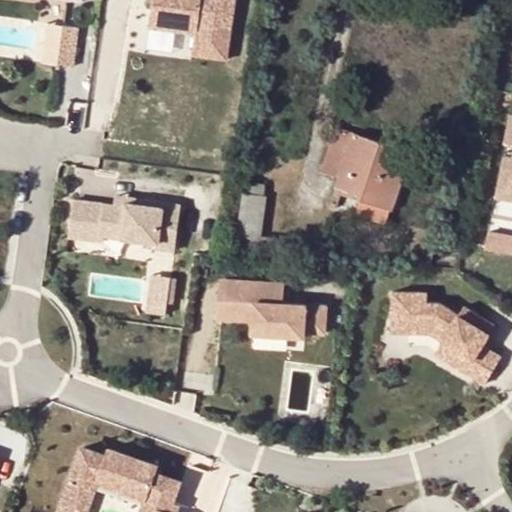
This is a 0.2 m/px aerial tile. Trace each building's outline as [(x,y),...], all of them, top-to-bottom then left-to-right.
[(192,55),(225,60),(234,0),(152,0),(148,26),(195,33),(192,55)] [(57,63),(72,65),(77,25),(63,24),(57,63)] [(511,118),(507,118),(502,148),(511,150),(510,161),(502,159),(496,190),(511,193),(511,118)] [(411,153),(338,128),(322,172),(339,178),(336,186),(362,194),(360,199),(392,211),(411,153)] [(266,195),(267,185),(247,182),(246,192),(266,195)] [(494,201),(511,204),(511,193),(496,190),(494,201)] [(241,235),(258,237),(262,237),(266,195),(246,192),(241,235)] [(392,211),(360,199),(355,213),(388,225),(392,211)] [(157,250),(175,252),(182,206),(142,201),(142,205),(127,203),(126,208),(74,201),(69,237),(103,242),(104,236),(158,244),(157,250)] [(511,231),(489,226),(485,245),(511,251),(511,231)] [(295,239),(262,237),(258,237),(256,257),(294,258),(295,239)] [(147,310),(172,312),(174,274),(150,273),(147,310)] [(285,282),(256,280),(241,279),(241,282),(240,301),(255,301),(254,318),(253,333),(305,336),(305,331),(325,332),(327,304),(284,302),(285,282)] [(221,299),(240,301),(241,282),(222,281),(221,299)] [(391,332),(429,332),(441,340),(472,359),(463,372),(483,385),(491,371),(500,357),(480,345),(487,333),(458,314),(439,303),(426,302),(427,293),(392,292),(391,332)] [(254,318),(255,301),(240,301),(221,299),(220,316),(254,318)] [(441,340),(429,332),(421,346),(463,372),(472,359),(441,340)] [(172,511),(168,510),(172,500),(180,481),(157,472),(160,465),(111,445),(108,453),(85,443),(61,504),(81,511),(84,511),(98,476),(147,496),(140,511),(172,511)] [(168,510),(172,511),(175,511),(179,503),(172,500),(168,510)]
